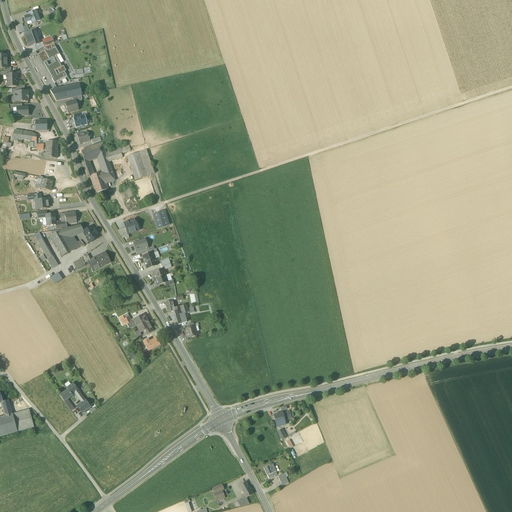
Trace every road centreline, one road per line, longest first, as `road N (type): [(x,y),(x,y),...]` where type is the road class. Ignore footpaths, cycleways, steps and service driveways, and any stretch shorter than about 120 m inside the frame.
road 1 (secondary): [(2,0),(83,185),(221,419)]
road 2 (track): [(511,86),(105,222)]
road 3 (secondary): [(221,419),(511,347)]
road 4 (residential): [(107,502),(0,368)]
road 5 (secondary): [(221,419),(107,502)]
